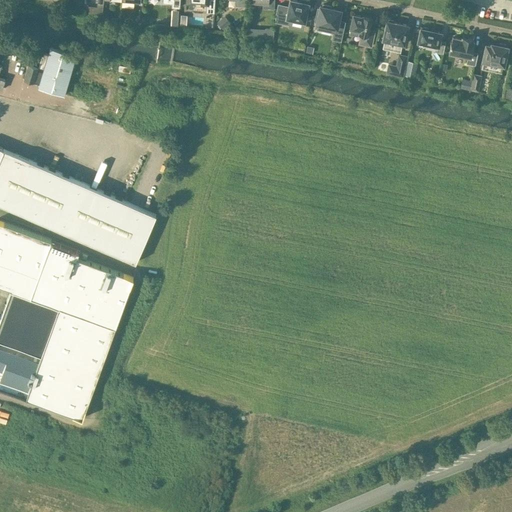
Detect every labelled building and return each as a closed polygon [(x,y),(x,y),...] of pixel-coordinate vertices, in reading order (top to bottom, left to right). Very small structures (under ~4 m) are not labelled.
[(214,12),(214,0),(186,0),(186,2),(186,3),(187,3),(207,4),(207,10),(213,10),(213,12),(214,12)] [(252,0),(253,2),(263,3),(263,8),(274,9),(274,0),(252,0)] [(290,24),(291,19),(305,22),(309,3),(307,3),(307,1),(302,0),(300,0),(300,1),(294,0),(290,0),(289,6),(279,4),(277,14),(276,22),(290,24)] [(316,23),(318,24),(316,29),(334,33),(332,39),(341,41),(345,21),(339,20),(341,10),(330,8),(331,6),(323,4),(322,6),(320,6),(319,9),(317,8),(315,21),(317,22),(316,23)] [(350,28),(351,28),(350,34),(361,37),(359,43),(371,46),(375,30),(369,29),(371,17),(363,15),(363,16),(353,14),(350,28)] [(231,23),(225,16),(216,23),(223,30),(231,23)] [(209,27),(211,21),(198,17),(196,23),(209,27)] [(404,44),(409,25),(387,20),(383,40),(385,40),(383,48),(400,52),(402,44),(404,44)] [(446,41),(440,40),(442,32),(428,29),(428,28),(423,27),(422,28),(421,28),(418,41),(438,46),(437,52),(443,53),(446,41)] [(451,43),(450,45),(451,45),(450,52),(468,56),(466,63),(475,65),(478,52),(472,51),(474,42),(472,41),(473,39),(463,37),(462,39),(453,37),(451,43)] [(486,44),(482,60),(494,63),(492,70),(501,73),(503,65),(504,65),(504,63),(506,63),(507,58),(505,58),(508,47),(506,46),(506,44),(499,43),(499,45),(491,43),(491,45),(486,44)] [(76,54),(50,46),(44,67),(39,83),(38,86),(64,93),(76,54)] [(399,53),(395,67),(405,69),(408,55),(399,53)] [(408,61),(405,77),(414,79),(417,63),(408,61)] [(44,67),(28,62),(23,78),(39,83),(44,67)] [(474,73),(470,89),(478,91),(482,75),(474,73)] [(466,89),(468,79),(460,77),(458,87),(466,89)] [(156,213),(0,146),(0,202),(135,261),(156,213)] [(51,239),(0,220),(0,283),(11,288),(0,317),(0,387),(82,417),(133,276),(77,256),(79,250),(50,240),(51,239)]
